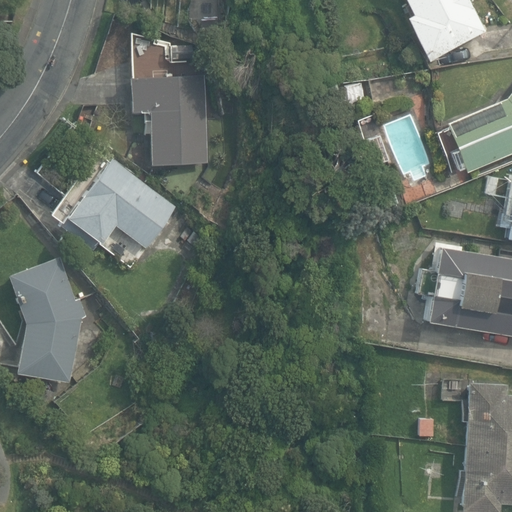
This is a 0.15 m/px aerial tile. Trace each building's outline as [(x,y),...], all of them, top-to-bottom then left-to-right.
[(402,16),(425,60),(441,52),(445,58),(459,51),(455,45),(477,33),(478,42),(511,38),(509,22),(480,24),(467,0),(401,0),(408,13),(402,16)] [(148,118),(149,163),(206,162),(204,73),(127,75),(128,110),(141,110),(142,118),(148,118)] [(461,167),(463,170),(511,150),(511,86),(505,97),(444,121),(453,148),(448,150),(457,168),(461,167)] [(106,160),(93,151),(47,214),(59,222),(57,225),(92,251),(112,224),(144,248),(175,206),(108,157),(106,160)] [(422,319),(511,334),(511,257),(436,244),(422,319)] [(13,370),(67,380),(78,317),(77,314),(83,312),(76,294),(71,296),(56,254),(5,272),(22,320),(13,370)] [(458,509),(497,511),(498,501),(511,502),(511,393),(505,393),(505,382),(467,379),(458,509)] [(418,434),(432,434),(432,417),(418,417),(418,434)]
